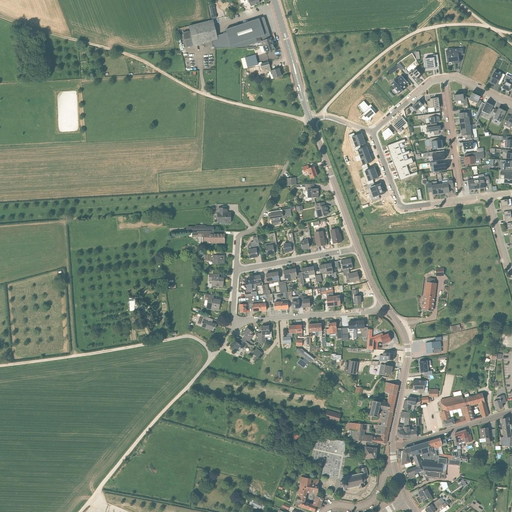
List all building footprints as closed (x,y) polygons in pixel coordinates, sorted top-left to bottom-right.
[(239,0),(240,1),(242,1),(244,8),(249,7),(249,6),(251,6),(259,3),(258,0),(239,0)] [(226,33),(217,36),(213,20),(189,26),(191,34),(190,34),(189,32),(183,33),(184,40),(192,39),(194,46),(212,42),(214,48),(244,47),(257,43),(256,37),(260,36),(261,42),(271,39),(271,38),(268,39),(267,34),(269,34),(265,21),(263,22),(262,19),(259,19),(225,30),(226,33)] [(261,42),(260,36),(256,37),(257,43),(258,44),(262,43),(263,46),(273,43),(271,39),(261,42)] [(275,50),(273,43),(263,46),(264,51),(265,52),(265,53),(266,53),(275,50)] [(447,51),(446,51),(447,62),(452,62),(452,64),(454,63),(459,63),(458,55),(463,55),(462,50),(459,50),(459,49),(453,50),(453,49),(447,49),(447,51)] [(255,54),(244,57),(246,63),(247,68),(258,65),(257,63),(257,60),(255,54)] [(434,58),(424,59),(426,70),(435,68),(435,67),(439,66),(437,55),(433,55),(434,58)] [(261,71),(259,65),(247,69),(248,75),(261,71)] [(275,79),(281,76),(279,69),(270,72),(272,75),(273,74),(275,79)] [(410,71),(408,73),(412,78),(414,76),(417,80),(422,76),(415,69),(411,72),(410,71)] [(494,72),(489,82),(495,85),(496,86),(497,84),(497,83),(500,84),(505,75),(502,73),(501,76),(494,72)] [(397,78),(390,84),(395,89),(393,90),(397,93),(398,92),(400,94),(406,89),(403,85),(407,82),(401,76),(398,79),(397,78)] [(510,89),(511,90),(511,81),(509,80),(508,83),(505,81),(501,89),(509,92),(510,89)] [(389,102),(377,87),(372,91),(377,97),(374,100),(377,104),(375,105),(380,111),(385,106),(389,102)] [(468,99),(477,103),(476,105),(479,106),(481,101),(479,100),(480,97),(472,93),(468,99)] [(463,105),(467,105),(466,97),(463,97),(463,94),(454,96),(454,101),(463,100),(463,105)] [(430,101),(427,101),(428,108),(434,108),(434,109),(440,108),(438,98),(429,99),(430,101)] [(415,105),(412,107),(418,114),(420,112),(418,109),(423,105),(425,108),(427,106),(423,101),(421,103),(419,101),(415,105)] [(482,102),(474,118),(478,121),(478,122),(478,121),(482,112),(488,114),(489,115),(493,106),(488,104),(486,102),(485,104),(482,103),(482,102)] [(363,114),(359,118),(368,121),(370,122),(370,121),(370,120),(370,119),(371,118),(376,114),(374,112),(376,111),(370,105),(368,107),(366,106),(365,105),(361,108),(365,112),(364,113),(364,114),(364,113),(363,114)] [(494,109),(490,119),(493,120),(494,119),(500,123),(506,112),(502,110),(499,108),(498,109),(497,110),(494,109)] [(464,113),(459,114),(459,119),(469,118),(468,112),(470,112),(470,109),(463,109),(464,113)] [(435,114),(424,115),(425,119),(429,119),(429,124),(437,123),(440,123),(439,116),(435,117),(435,114)] [(507,115),(503,124),(510,128),(511,125),(511,114),(511,115),(510,117),(507,115)] [(401,117),(392,125),(399,133),(403,131),(401,128),(407,123),(401,117)] [(437,126),(437,123),(429,124),(427,125),(427,128),(426,128),(427,133),(434,132),(434,135),(439,134),(439,131),(441,131),(440,126),(437,126)] [(388,128),(382,133),(385,141),(393,134),(394,135),(397,133),(393,129),(390,131),(388,128)] [(472,129),(470,129),(470,130),(461,131),(462,136),(467,136),(468,139),(474,138),(472,129)] [(354,133),(348,135),(349,138),(352,137),(354,142),(363,139),(361,133),(355,136),(354,133)] [(443,148),(442,143),(442,140),(440,140),(440,137),(429,138),(430,147),(432,147),(432,149),(443,148)] [(474,138),(468,139),(465,139),(465,143),(462,143),(463,150),(474,149),(473,143),(478,142),(478,138),(474,138)] [(363,139),(354,142),(356,147),(354,148),(355,151),(357,150),(361,149),(360,146),(365,144),(363,139)] [(405,139),(387,146),(388,150),(389,149),(390,152),(390,153),(400,149),(399,144),(406,142),(405,139)] [(361,149),(357,150),(359,155),(368,152),(366,147),(361,149)] [(400,149),(390,153),(391,156),(392,160),(393,160),(403,156),(410,153),(409,151),(402,153),(400,149)] [(440,151),(424,153),(424,157),(432,157),(433,161),(445,160),(444,153),(443,154),(439,154),(438,152),(440,151)] [(484,158),(483,151),(480,152),(477,152),(467,153),(467,157),(464,157),(465,165),(475,163),(474,160),(484,158)] [(368,152),(359,155),(361,160),(370,157),(368,152)] [(403,156),(393,160),(394,163),(393,163),(395,167),(413,160),(412,158),(405,160),(403,156)] [(363,165),(361,166),(362,169),(368,167),(367,164),(372,162),(370,157),(361,160),(363,165)] [(413,160),(395,167),(396,171),(397,170),(398,174),(408,170),(407,165),(413,163),(413,160)] [(501,170),(511,171),(511,168),(511,167),(511,160),(505,160),(505,163),(501,163),(501,170)] [(445,164),(441,165),(440,161),(430,163),(430,166),(433,166),(434,172),(431,172),(446,170),(445,164)] [(303,167),(302,167),(304,172),(307,171),(309,175),(311,178),(317,176),(317,175),(318,175),(317,173),(316,173),(314,167),(309,169),(308,165),(307,165),(308,166),(303,167)] [(368,167),(362,169),(363,172),(362,172),(364,177),(376,173),(374,168),(369,170),(368,167)] [(408,170),(398,174),(399,177),(400,181),(418,174),(417,172),(410,174),(408,170)] [(500,171),(500,179),(504,179),(504,183),(509,184),(509,185),(511,184),(511,175),(511,172),(500,171)] [(376,173),(364,177),(366,182),(367,185),(374,183),(373,180),(378,178),(376,173)] [(483,174),(478,175),(478,176),(479,179),(480,189),(485,188),(485,185),(490,184),(489,175),(483,176),(483,174)] [(448,183),(442,184),(444,194),(449,193),(449,189),(453,188),(454,188),(452,179),(447,180),(448,183)] [(367,185),(366,186),(369,194),(383,189),(382,185),(381,186),(380,184),(375,186),(374,183),(367,185)] [(431,183),(427,184),(428,193),(432,192),(433,195),(438,194),(437,185),(432,186),(431,183)] [(304,184),(298,185),(298,188),(305,187),(306,187),(306,191),(308,191),(309,198),(311,198),(315,198),(318,198),(318,189),(314,189),(314,184),(306,184),(304,184)] [(419,193),(416,187),(401,193),(402,193),(405,201),(409,199),(409,197),(419,193)] [(383,189),(369,194),(372,202),(380,199),(379,196),(384,194),(383,192),(384,192),(383,189)] [(506,199),(499,200),(500,206),(501,206),(502,212),(501,212),(511,210),(511,204),(507,205),(506,199)] [(318,204),(314,204),(316,211),(319,211),(320,217),(322,216),(326,215),(326,214),(328,214),(327,207),(325,208),(325,206),(324,206),(323,203),(318,204)] [(388,209),(386,203),(377,207),(379,212),(388,209)] [(218,217),(218,222),(222,222),(222,223),(227,223),(227,222),(231,222),(231,215),(231,213),(227,213),(227,208),(218,208),(218,213),(218,217)] [(271,214),(268,215),(269,219),(270,219),(272,225),(281,223),(280,217),(290,216),(289,212),(291,212),(290,209),(288,209),(282,210),(270,212),(271,214)] [(390,214),(388,209),(379,212),(381,217),(390,214)] [(510,211),(503,212),(504,215),(504,218),(505,218),(505,220),(506,224),(505,224),(507,224),(511,223),(511,217),(510,211)] [(392,219),(390,214),(381,217),(383,222),(392,219)] [(305,240),(305,241),(301,242),(302,249),(309,248),(307,237),(310,237),(309,228),(303,229),(304,232),(303,232),(305,240)] [(333,240),(330,240),(331,245),(334,244),(333,244),(337,243),(342,242),(340,236),(339,236),(338,233),(338,229),(331,231),(333,240)] [(198,233),(198,237),(202,237),(202,234),(204,234),(204,243),(211,243),(224,243),(224,235),(214,234),(214,232),(214,231),(213,231),(209,231),(209,232),(198,232),(198,233)] [(323,232),(315,233),(317,247),(321,246),(325,245),(323,232)] [(277,244),(275,233),(268,235),(269,238),(272,238),(273,244),(277,244)] [(284,247),(283,248),(284,252),(292,251),(291,246),(294,246),(292,233),(288,234),(289,243),(285,244),(284,244),(284,247)] [(258,257),(256,250),(260,250),(257,235),(256,235),(256,237),(253,238),(253,242),(250,242),(252,249),(248,250),(249,254),(249,255),(250,258),(258,257)] [(275,254),(273,245),(265,247),(267,255),(274,254),(275,254)] [(207,253),(207,261),(213,261),(213,264),(224,264),(224,255),(220,255),(220,253),(207,253)] [(351,259),(341,261),(343,269),(352,268),(351,259)] [(333,273),(331,264),(325,265),(327,273),(327,275),(333,274),(334,279),(337,279),(336,272),(333,273)] [(292,281),(290,270),(284,271),(285,278),(286,278),(286,282),(292,281)] [(349,271),(343,272),(346,283),(359,280),(357,272),(350,274),(349,271)] [(280,282),(278,272),(272,273),(274,284),(274,286),(279,285),(279,289),(280,288),(280,293),(284,292),(282,282),(280,282)] [(223,287),(224,278),(217,278),(218,274),(209,274),(209,281),(213,282),(212,286),(223,287)] [(247,290),(256,288),(256,287),(254,276),(248,277),(249,280),(246,281),(245,281),(246,288),(247,290)] [(436,284),(434,284),(435,279),(429,278),(428,283),(427,283),(423,310),(432,311),(436,284)] [(312,289),(314,296),(318,296),(326,294),(326,298),(327,297),(327,306),(334,306),(333,287),(332,287),(312,289)] [(352,296),(353,296),(354,304),(361,304),(360,296),(358,296),(357,290),(352,290),(352,296)] [(281,309),(288,309),(288,302),(292,302),(292,300),(291,292),(288,292),(288,295),(288,299),(284,299),(281,300),(281,302),(281,309)] [(207,306),(206,308),(219,311),(221,300),(214,299),(214,296),(206,294),(205,300),(204,305),(207,306)] [(270,305),(270,302),(270,298),(269,294),(266,295),(267,302),(265,302),(265,303),(263,304),(263,302),(263,300),(259,300),(259,301),(260,311),(266,310),(266,306),(270,305)] [(292,300),(292,302),(292,308),(300,308),(303,308),(302,296),(302,294),(300,295),(298,295),(298,300),(292,300)] [(303,308),(310,307),(309,299),(306,299),(306,295),(302,296),(303,308)] [(252,301),(252,296),(249,297),(249,303),(252,303),(253,311),(260,311),(259,301),(252,301)] [(249,303),(249,297),(245,297),(246,301),(239,301),(240,312),(246,312),(246,309),(249,309),(249,303)] [(200,316),(197,323),(202,325),(201,327),(213,331),(214,328),(215,329),(217,324),(205,320),(206,317),(200,315),(200,316)] [(357,332),(356,321),(349,322),(349,330),(353,330),(353,338),(357,338),(357,332)] [(368,328),(364,328),(364,321),(356,321),(357,332),(361,331),(361,337),(364,337),(363,341),(366,341),(368,328)] [(332,323),(332,322),(329,323),(328,323),(328,329),(327,329),(327,334),(337,333),(337,339),(342,339),(341,328),(337,328),(336,323),(332,323)] [(262,342),(262,341),(265,341),(265,335),(269,335),(269,326),(261,326),(261,333),(258,333),(259,342),(262,342)] [(287,337),(283,337),(283,344),(291,343),(291,338),(293,338),(292,333),(296,333),(295,326),(289,326),(289,333),(287,333),(287,330),(283,330),(283,334),(285,334),(285,335),(283,335),(286,335),(287,337)] [(241,340),(247,344),(251,347),(252,345),(249,342),(253,335),(251,334),(252,332),(247,328),(242,334),(245,336),(243,338),(242,340),(241,340)] [(367,339),(366,349),(372,350),(377,350),(378,342),(382,341),(383,345),(391,341),(388,334),(384,336),(383,336),(382,334),(375,337),(375,338),(376,339),(367,339)] [(425,343),(427,354),(433,353),(442,352),(441,347),(440,341),(441,341),(441,337),(435,338),(435,342),(425,343)] [(242,349),(247,344),(241,340),(238,343),(234,340),(230,346),(236,351),(239,347),(242,349)] [(260,356),(263,352),(257,347),(254,351),(260,356)] [(315,359),(301,349),(296,348),(296,351),(311,363),(315,359)] [(350,361),(348,373),(355,375),(357,363),(350,361)] [(427,361),(419,361),(420,372),(424,372),(424,375),(432,374),(432,371),(428,371),(427,361)] [(383,373),(391,374),(392,367),(389,366),(389,365),(385,364),(384,365),(380,365),(380,368),(379,374),(383,375),(383,373)] [(424,386),(424,381),(413,381),(413,389),(418,389),(418,393),(428,392),(428,386),(424,386)] [(384,409),(383,410),(392,412),(394,403),(395,400),(397,389),(398,385),(387,383),(384,392),(389,393),(388,396),(386,404),(384,404),(383,409),(384,409)] [(474,420),(474,419),(470,405),(478,403),(482,417),(487,416),(488,416),(488,415),(485,406),(482,393),(464,398),(466,406),(464,407),(466,416),(468,421),(474,420)] [(460,423),(468,421),(466,416),(464,407),(466,406),(464,398),(463,395),(441,400),(441,403),(443,411),(441,412),(444,427),(454,425),(456,425),(456,424),(455,425),(453,418),(449,419),(447,411),(461,407),(463,416),(459,417),(460,423)] [(494,402),(496,409),(503,407),(502,403),(506,402),(504,396),(496,398),(497,401),(494,402)] [(404,400),(403,408),(409,409),(411,409),(412,405),(415,406),(417,399),(408,397),(407,401),(404,400)] [(377,417),(380,408),(383,409),(384,404),(373,401),(369,415),(377,417)] [(390,423),(392,412),(383,410),(381,421),(382,421),(390,423)] [(327,413),(326,419),(341,422),(342,417),(327,413)] [(511,431),(510,429),(511,429),(511,425),(509,425),(508,418),(505,419),(505,418),(502,419),(502,420),(502,426),(504,437),(501,438),(502,446),(510,446),(510,437),(511,437),(511,431)] [(409,429),(408,422),(409,419),(404,419),(404,425),(398,424),(398,427),(397,427),(398,427),(397,434),(397,435),(399,437),(400,437),(404,438),(410,438),(410,431),(409,431),(409,429)] [(346,430),(351,430),(350,434),(350,436),(350,437),(354,438),(354,440),(366,442),(366,441),(372,442),(372,437),(373,437),(373,436),(364,435),(365,431),(366,431),(367,425),(346,423),(346,430)] [(389,426),(381,425),(378,425),(377,430),(381,430),(380,433),(387,435),(389,427),(389,426)] [(417,432),(416,427),(413,427),(413,429),(409,429),(409,431),(410,431),(410,438),(417,437),(416,432),(417,432)] [(493,441),(491,430),(488,430),(488,427),(480,429),(480,432),(481,439),(485,438),(486,442),(493,441)] [(456,439),(457,443),(458,442),(465,441),(465,443),(471,442),(471,441),(469,435),(467,436),(465,430),(454,433),(456,439)] [(433,456),(459,461),(459,457),(460,455),(459,455),(458,452),(454,453),(453,458),(451,457),(451,456),(439,454),(438,448),(442,446),(447,444),(446,440),(441,441),(440,438),(429,441),(430,445),(429,445),(430,450),(433,449),(433,456)] [(366,441),(366,442),(366,444),(365,444),(364,458),(375,459),(376,449),(377,443),(372,442),(366,441)] [(420,454),(419,454),(423,465),(423,467),(425,471),(425,472),(424,477),(433,478),(445,479),(446,470),(442,470),(442,464),(460,466),(460,461),(459,461),(433,456),(433,449),(430,450),(429,445),(430,445),(429,441),(419,444),(420,454)] [(415,445),(410,447),(413,456),(417,467),(423,465),(419,454),(420,454),(419,444),(415,445)] [(402,451),(402,459),(409,457),(413,456),(410,447),(403,449),(402,451)] [(411,462),(409,457),(402,459),(401,465),(411,462)] [(423,467),(423,465),(417,467),(406,470),(408,478),(415,476),(414,473),(424,471),(425,472),(425,471),(423,467)] [(362,473),(360,474),(342,478),(342,481),(340,481),(341,487),(343,487),(344,490),(344,491),(344,490),(348,490),(349,490),(348,489),(358,487),(359,489),(365,486),(364,482),(365,481),(366,481),(366,480),(365,480),(364,477),(365,477),(366,477),(363,476),(362,473)] [(312,483),(311,483),(312,479),(302,477),(301,483),(297,498),(295,506),(302,507),(302,508),(315,511),(316,506),(320,508),(320,507),(321,507),(323,498),(319,497),(317,497),(313,505),(303,503),(306,492),(314,494),(314,496),(317,496),(319,479),(313,479),(312,483)] [(422,501),(430,496),(426,489),(428,488),(426,485),(418,490),(420,493),(418,494),(422,501)] [(264,510),(266,505),(255,500),(255,501),(254,500),(251,499),(249,504),(264,510)] [(443,504),(439,499),(426,508),(428,511),(433,511),(437,509),(438,511),(447,505),(445,503),(443,504)]
